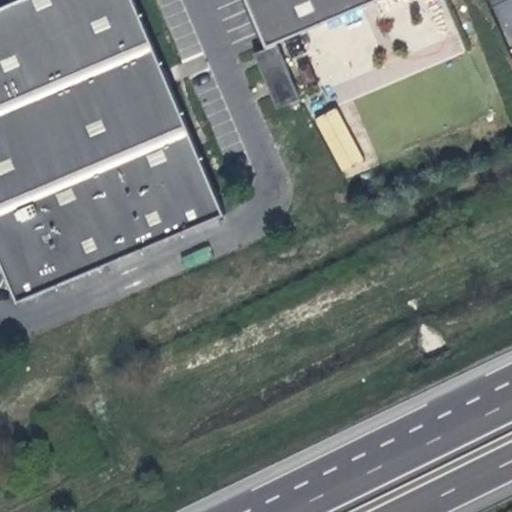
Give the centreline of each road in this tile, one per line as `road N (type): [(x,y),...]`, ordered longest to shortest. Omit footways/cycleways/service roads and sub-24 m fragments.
road 1 (motorway): [(511,395),(276,511)]
road 2 (motorway): [(397,511),(511,456)]
